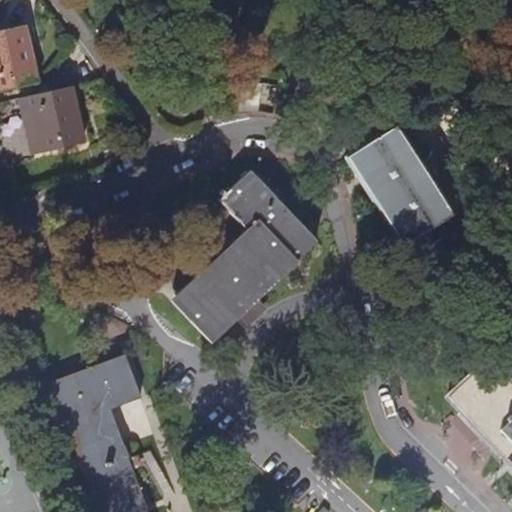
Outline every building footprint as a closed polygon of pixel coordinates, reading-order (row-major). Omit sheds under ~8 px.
[(0,89),(36,81),(23,26),(0,31),(0,89)] [(82,143),(69,87),(19,99),(31,155),(82,143)] [(345,157),(357,175),(364,187),(402,246),(451,215),(394,125),(345,157)] [(302,227),(249,171),(217,200),(244,230),(175,295),(210,333),(291,257),(295,262),(316,242),(311,237),(302,227)] [(123,354),(48,382),(64,425),(96,511),(147,511),(109,409),(140,398),(123,354)] [(511,384),(488,359),(447,396),(511,465),(511,384)] [(51,429),(64,425),(48,382),(35,386),(51,429)]
